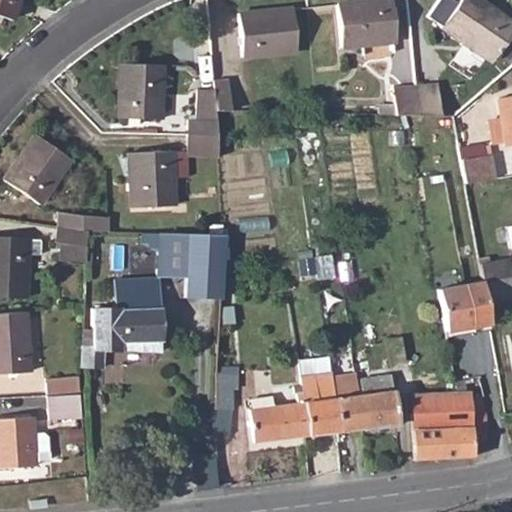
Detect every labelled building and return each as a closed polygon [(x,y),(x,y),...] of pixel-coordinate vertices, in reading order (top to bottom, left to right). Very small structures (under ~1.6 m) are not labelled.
[(387,0),(344,0),(334,1),(338,45),(392,38),(387,0)] [(511,19),(477,0),(457,0),(442,29),(496,58),(511,28),(511,19)] [(287,7),(232,13),(237,56),(292,50),(287,7)] [(161,64),(119,64),(118,118),(160,117),(161,64)] [(226,79),(211,80),(212,89),(215,110),(230,111),(226,79)] [(435,82),(412,84),(416,115),(440,116),(435,82)] [(412,84),(391,86),(394,115),(404,115),(416,115),(412,84)] [(185,119),(186,133),(216,133),(215,110),(212,89),(195,89),(194,119),(185,119)] [(511,94),(497,97),(506,145),(511,143),(511,94)] [(491,140),(503,138),(499,115),(487,117),(491,140)] [(31,132),(3,178),(39,198),(67,154),(31,132)] [(216,133),(186,133),(186,150),(124,151),(124,205),(168,204),(168,175),(186,175),(186,155),(218,156),(216,133)] [(491,155),(460,160),(464,182),(495,177),(491,155)] [(58,208),(56,223),(87,228),(105,229),(103,213),(58,208)] [(56,223),(54,240),(63,241),(86,244),(87,228),(56,223)] [(0,293),(25,294),(26,256),(27,236),(28,234),(0,232),(0,293)] [(80,329),(79,365),(102,367),(104,349),(159,352),(155,282),(180,280),(180,300),(217,303),(222,235),(157,232),(153,278),(111,280),(111,309),(90,308),(90,329),(80,329)] [(27,236),(26,256),(38,257),(38,236),(27,236)] [(63,241),(61,259),(84,262),(86,244),(63,241)] [(507,257),(478,262),(481,279),(510,274),(507,257)] [(329,263),(312,263),(314,273),(330,272),(329,263)] [(511,285),(510,274),(481,279),(484,301),(511,296),(511,285)] [(481,279),(437,287),(445,330),(488,322),(484,301),(481,279)] [(23,308),(0,309),(0,371),(27,370),(23,308)] [(232,312),(220,313),(221,325),(233,324),(232,312)] [(406,366),(401,335),(388,338),(392,368),(406,366)] [(208,410),(211,435),(226,433),(232,391),(236,391),(236,376),(213,374),(212,409),(208,410)] [(354,374),(331,377),(331,381),(337,432),(361,429),(356,395),(354,374)] [(79,375),(46,378),(47,394),(80,392),(79,375)] [(361,394),(356,395),(361,429),(395,425),(390,375),(359,379),(361,394)] [(314,377),(300,378),(301,390),(306,436),(337,432),(331,381),(315,383),(314,377)] [(271,405),(257,407),(248,409),(252,444),(306,436),(301,390),(293,392),(295,403),(271,405)] [(80,392),(47,394),(48,419),(82,417),(80,392)] [(457,392),(410,393),(412,428),(470,427),(470,417),(469,392),(457,392)] [(256,397),(257,407),(271,405),(270,396),(256,397)] [(470,427),(412,428),(413,460),(471,457),(471,441),(485,441),(485,418),(470,417),(470,427)] [(31,418),(0,418),(0,467),(33,466),(31,418)] [(216,450),(194,452),(198,486),(219,484),(216,450)] [(44,508),(43,500),(26,502),(27,506),(27,510),(44,508)]
